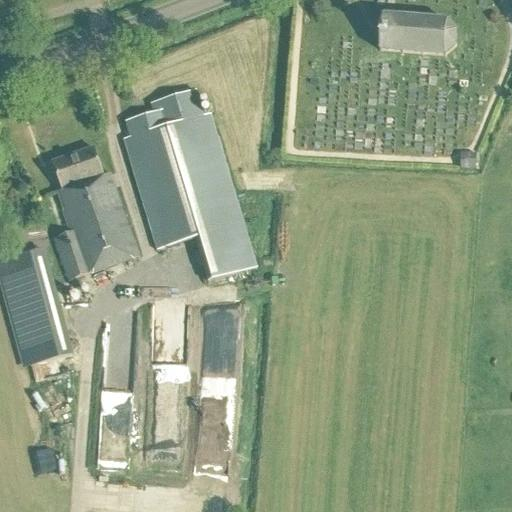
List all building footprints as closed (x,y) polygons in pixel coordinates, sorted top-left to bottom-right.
[(444,58),(456,47),(457,35),(447,23),(383,18),(380,53),(444,58)] [(131,140),(125,142),(158,253),(197,242),(210,286),(256,272),(209,117),(204,119),(197,94),(152,107),(155,116),(126,125),(131,140)] [(70,236),(55,242),(70,284),(140,259),(110,176),(104,178),(94,150),(54,164),(64,194),(56,197),(70,236)] [(460,155),(460,171),(476,172),(476,155),(460,155)] [(75,358),(56,289),(13,301),(31,369),(75,358)]
